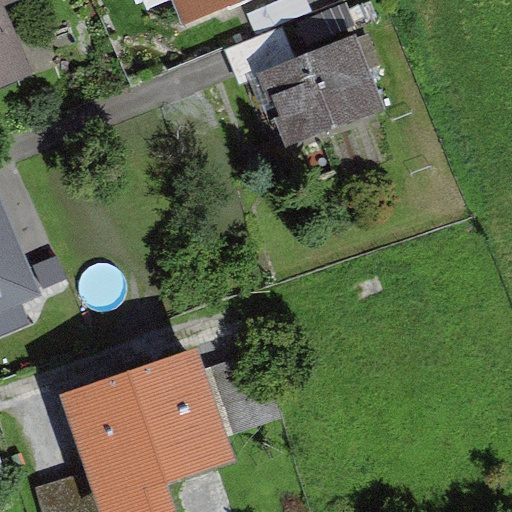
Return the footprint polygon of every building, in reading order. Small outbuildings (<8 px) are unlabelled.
[(16,0),(0,0),(0,87),(32,74),(3,6),(16,0)] [(180,0),(187,16),(228,0),(180,0)] [(291,30),(235,51),(248,86),(268,78),(304,65),(291,30)] [(294,148),(389,112),(363,42),(304,65),(268,78),(294,148)] [(0,196),(0,310),(41,294),(0,196)] [(288,417),(267,355),(199,378),(220,440),(288,417)] [(71,400),(96,473),(108,511),(173,511),(162,478),(225,456),(220,440),(199,378),(193,359),(71,400)] [(9,458),(0,460),(0,486),(16,481),(9,458)] [(56,511),(108,511),(96,473),(50,489),(56,511)]
